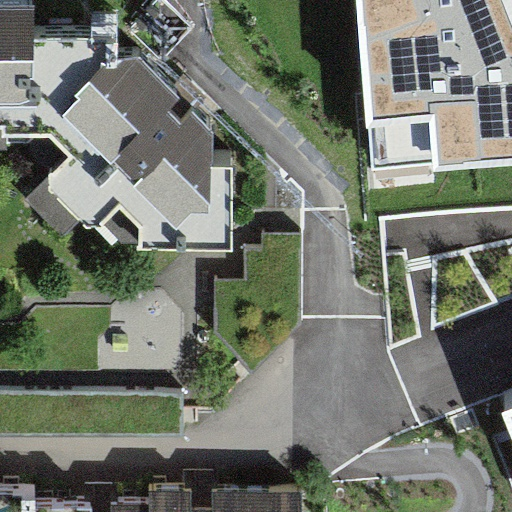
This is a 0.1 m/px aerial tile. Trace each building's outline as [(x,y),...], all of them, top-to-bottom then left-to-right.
[(41,0),(0,0),(0,139),(49,141),(138,231),(245,228),(241,152),(213,151),(214,121),(118,28),(44,33),(41,0)] [(511,0),(386,0),(410,161),(511,144),(511,0)] [(263,270),(216,272),(219,349),(265,347),(263,270)] [(149,389),(149,424),(186,423),(185,388),(149,389)] [(130,429),(133,397),(87,392),(84,424),(130,429)] [(312,511),(312,478),(0,480),(0,511),(312,511)]
